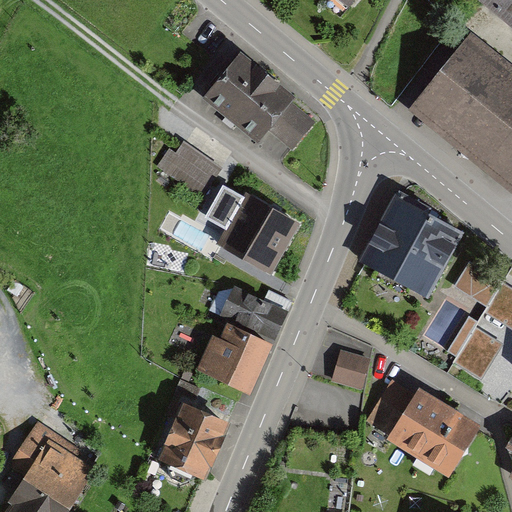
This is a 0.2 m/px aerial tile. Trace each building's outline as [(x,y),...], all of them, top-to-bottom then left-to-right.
[(511,0),(498,0),(511,11),(511,0)] [(429,80),(457,49),(448,40),(419,72),(429,80)] [(511,83),(465,46),(412,111),(511,191),(511,83)] [(305,108),(243,57),(213,93),(276,144),(305,108)] [(226,162),(189,139),(181,152),(175,148),(167,161),(210,188),(226,162)] [(306,219),(240,181),(223,211),(241,221),(229,243),(276,270),(306,219)] [(470,241),(412,208),(380,262),(438,296),(470,241)] [(511,317),(511,282),(469,263),(456,293),(511,317)] [(279,326),(290,298),(253,283),(249,294),(225,284),(218,302),(279,326)] [(0,326),(12,299),(0,294),(0,326)] [(274,334),(235,316),(224,341),(218,338),(207,364),(252,384),(274,334)] [(449,355),(486,374),(505,336),(468,317),(449,355)] [(372,357),(346,350),(339,373),(366,380),(372,357)] [(395,386),(377,419),(397,430),(395,435),(453,466),(479,417),(420,385),(414,396),(395,386)] [(219,469),(239,417),(196,400),(176,453),(219,469)] [(57,432),(2,511),(3,511),(87,511),(115,473),(57,432)]
